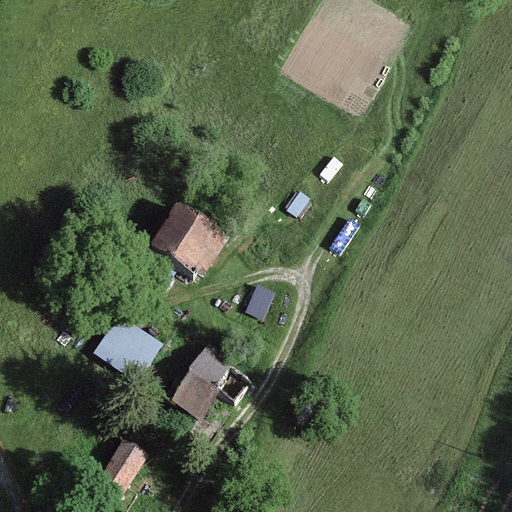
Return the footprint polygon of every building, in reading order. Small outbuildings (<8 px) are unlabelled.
[(377,111),(397,49),(377,43),(371,64),(369,63),(362,84),(327,73),(321,93),(377,111)] [(203,287),(216,267),(232,248),(192,215),(159,257),(178,270),(176,274),(183,278),(185,275),(203,287)] [(251,311),(272,319),(282,292),(261,284),(251,311)] [(123,325),(98,362),(141,390),(165,353),(123,325)] [(239,417),(248,401),(255,387),(208,355),(170,412),(176,413),(181,411),(204,424),(218,401),(239,417)] [(113,495),(109,503),(104,511),(105,511),(131,511),(154,473),(137,462),(129,474),(121,480),(113,495)]
